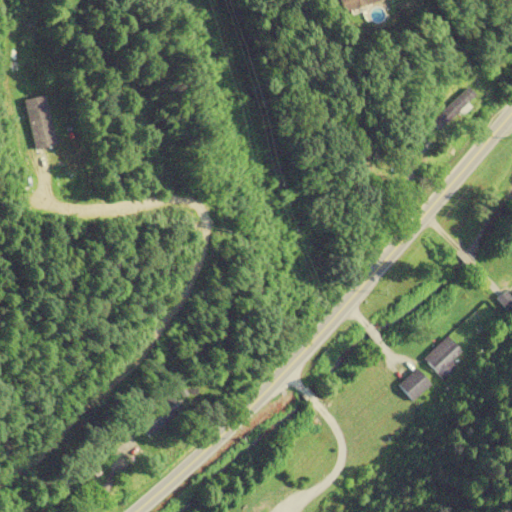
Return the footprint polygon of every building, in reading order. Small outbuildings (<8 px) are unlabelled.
[(343,0),(348,15),(386,4),(385,0),(343,0)] [(432,121),(443,133),(478,97),(467,86),(432,121)] [(56,147),(46,97),(25,101),(35,151),(56,147)] [(506,309),(511,304),(504,297),(506,294),(503,292),(496,300),(506,309)] [(455,367),(450,361),(461,352),(447,336),(423,357),(442,379),(455,367)] [(429,384),(415,369),(397,385),(412,401),(429,384)] [(147,435),(185,412),(175,396),(137,419),(147,435)]
